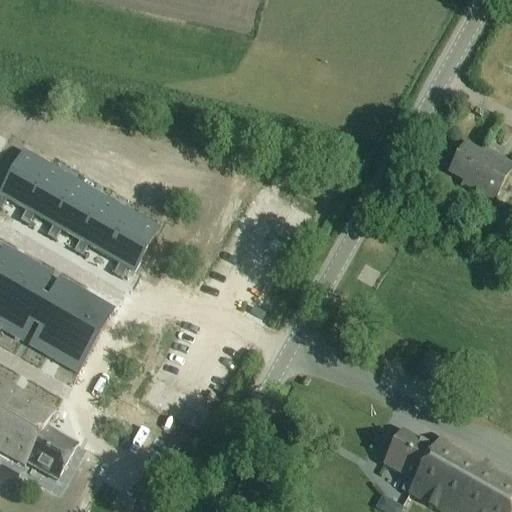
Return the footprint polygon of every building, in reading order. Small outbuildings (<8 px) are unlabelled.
[(492,208),(511,173),(511,168),(482,151),(479,157),(464,149),(447,177),(462,186),(460,190),(492,208)] [(0,196),(0,213),(2,214),(8,204),(26,214),(47,176),(29,166),(20,161),(0,196)] [(26,214),(20,224),(29,230),(35,219),(53,229),(74,191),(57,181),(47,176),(26,214)] [(53,229),(47,240),(56,245),(62,234),(79,244),(101,206),(84,196),(74,191),(53,229)] [(79,244),(73,255),(82,260),(89,249),(107,260),(129,222),(110,212),(101,206),(79,244)] [(129,222),(107,260),(118,266),(112,277),(122,282),(128,272),(135,276),(157,238),(149,234),(140,228),(129,222)] [(0,330),(20,341),(26,344),(33,330),(38,333),(30,347),(80,375),(88,361),(102,335),(112,317),(62,290),(57,287),(48,305),(41,301),(51,284),(1,256),(0,256),(0,330)] [(427,356),(415,377),(430,385),(441,364),(427,356)] [(24,467),(55,485),(75,451),(44,433),(54,417),(0,385),(0,456),(23,470),(24,467)] [(428,511),(511,511),(511,485),(437,443),(431,454),(401,437),(381,472),(405,486),(402,492),(400,490),(397,496),(406,501),(407,500),(428,511)] [(0,473),(0,487),(11,494),(19,481),(1,471),(0,473)] [(389,511),(407,511),(410,507),(389,495),(382,508),(389,511)]
